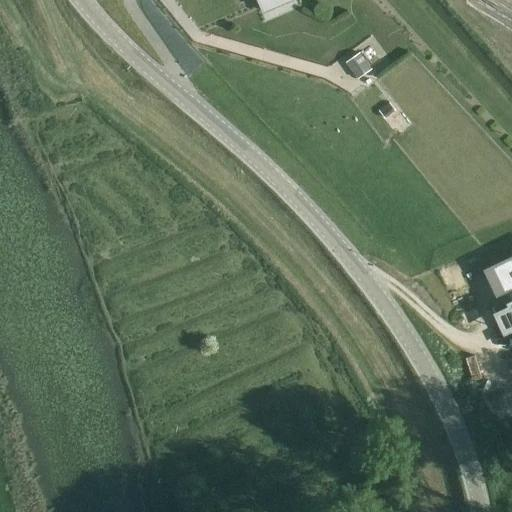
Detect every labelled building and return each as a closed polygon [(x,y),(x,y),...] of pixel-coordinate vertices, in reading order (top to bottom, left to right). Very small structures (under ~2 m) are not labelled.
[(240,0),(241,1),(242,0),(258,0),(264,12),(291,0),(240,0)] [(360,53),(346,63),(358,79),(371,69),(360,53)] [(399,106),(384,118),(397,134),(412,122),(399,106)] [(460,261),(439,270),(455,311),(477,302),(460,261)] [(511,303),(510,304),(511,307),(503,311),(511,329),(511,328),(511,303)]
